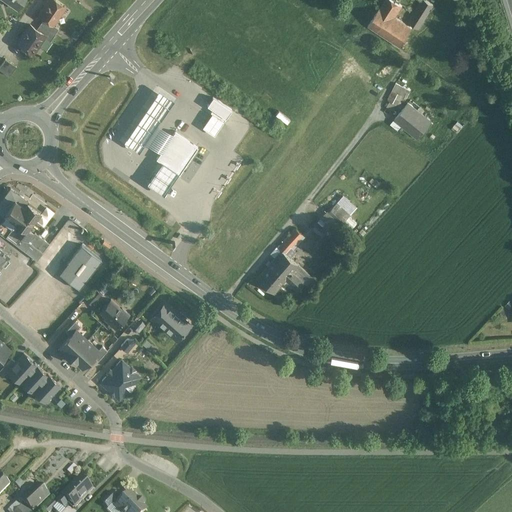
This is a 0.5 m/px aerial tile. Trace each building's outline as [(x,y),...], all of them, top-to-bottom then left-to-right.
[(54,0),(49,0),(39,16),(44,19),(53,26),(53,25),(66,8),(54,0)] [(241,0),(242,11),(259,10),(258,0),(241,0)] [(402,5),(393,0),(385,0),(380,8),(388,14),(377,32),(400,47),(411,29),(394,17),(402,5)] [(433,6),(423,0),(421,0),(407,23),(417,30),(433,6)] [(379,8),(367,26),(377,32),(388,14),(380,8),(379,8)] [(53,26),(44,19),(40,24),(55,34),(59,29),(53,25),(53,26)] [(55,34),(40,24),(36,30),(45,35),(43,37),(50,42),(55,34)] [(36,30),(30,25),(18,43),(22,45),(21,47),(21,49),(25,52),(28,52),(29,50),(33,53),(43,37),(45,35),(36,30)] [(16,67),(5,59),(0,66),(0,70),(9,77),(16,67)] [(410,91),(396,83),(387,101),(392,103),(398,93),(406,98),(410,91)] [(163,150),(173,134),(157,124),(173,99),(157,89),(123,142),(140,153),(148,140),(163,150)] [(232,110),(213,97),(208,105),(213,109),(226,118),(232,110)] [(407,104),(394,120),(403,127),(408,121),(412,123),(415,119),(416,120),(421,115),(424,111),(419,108),(416,111),(407,104)] [(211,112),(212,113),(224,121),(226,118),(213,109),(211,112)] [(224,121),(212,113),(202,127),(214,135),(224,121)] [(421,115),(416,120),(415,119),(412,123),(408,121),(403,127),(418,139),(430,123),(421,115)] [(163,150),(157,159),(162,163),(177,173),(179,174),(197,148),(175,133),(173,134),(163,150)] [(177,173),(162,163),(147,184),(163,194),(177,173)] [(28,201),(10,188),(0,201),(0,212),(4,216),(6,214),(14,220),(5,232),(25,247),(29,242),(34,234),(27,229),(40,211),(28,202),(28,201)] [(341,196),(330,208),(339,215),(344,220),(355,208),(341,196)] [(339,215),(330,208),(326,213),(335,220),(339,215)] [(335,220),(326,213),(324,211),(318,218),(328,227),(335,220)] [(4,216),(0,212),(0,232),(37,260),(43,252),(29,242),(25,247),(5,232),(14,220),(6,214),(4,216)] [(315,221),(309,229),(316,235),(322,227),(315,221)] [(302,235),(295,228),(283,242),(291,248),(302,235)] [(49,244),(35,233),(34,234),(29,242),(43,252),(49,244)] [(101,260),(82,245),(59,273),(79,289),(101,260)] [(281,251),(256,280),(273,294),(285,279),(298,290),(304,283),(291,272),(297,264),(281,251)] [(95,289),(87,299),(92,304),(100,294),(95,289)] [(121,309),(110,300),(100,312),(111,321),(110,323),(117,329),(129,315),(122,309),(121,309)] [(181,318),(174,311),(173,312),(164,304),(152,318),(153,318),(177,339),(182,333),(183,334),(185,332),(184,332),(189,326),(189,323),(183,318),(181,318)] [(80,326),(75,321),(66,332),(70,336),(76,330),(80,326)] [(70,336),(60,348),(66,353),(65,354),(70,359),(87,340),(76,330),(70,336)] [(134,339),(127,339),(121,346),(127,351),(136,341),(134,339)] [(0,361),(11,349),(0,340),(0,361)] [(87,340),(70,359),(76,364),(76,363),(82,369),(93,357),(98,351),(98,350),(87,340)] [(102,346),(98,350),(98,351),(93,357),(98,361),(107,351),(102,346)] [(34,363),(24,353),(15,362),(8,370),(8,371),(21,383),(22,382),(33,392),(34,391),(45,401),(60,385),(48,374),(47,375),(38,367),(39,366),(35,362),(34,363)] [(11,358),(0,369),(0,372),(4,376),(8,371),(8,370),(15,362),(11,358)] [(129,367),(122,360),(121,362),(120,361),(116,365),(117,366),(106,377),(102,381),(103,381),(102,383),(109,389),(108,390),(108,392),(112,395),(114,395),(120,389),(126,394),(134,385),(133,384),(140,377),(135,373),(135,370),(131,367),(129,367)] [(65,403),(61,399),(57,403),(61,407),(65,403)] [(73,465),(67,471),(70,475),(77,468),(73,465)] [(0,474),(0,494),(10,485),(0,474)] [(81,478),(63,496),(70,503),(75,508),(93,490),(81,478)] [(33,511),(49,496),(37,484),(20,500),(24,504),(31,511),(33,511)] [(78,511),(98,490),(95,488),(76,509),(78,511)] [(118,498),(111,492),(102,502),(108,508),(113,503),(116,507),(121,502),(117,499),(118,498)] [(116,507),(115,508),(119,511),(144,511),(146,511),(142,506),(143,505),(138,500),(137,501),(129,494),(116,507)] [(70,503),(63,496),(58,501),(65,508),(70,503)] [(20,500),(9,510),(10,511),(14,511),(20,507),(20,508),(24,504),(20,500)] [(61,511),(64,510),(54,500),(45,510),(46,511),(49,511),(53,509),(56,511),(61,511)]
